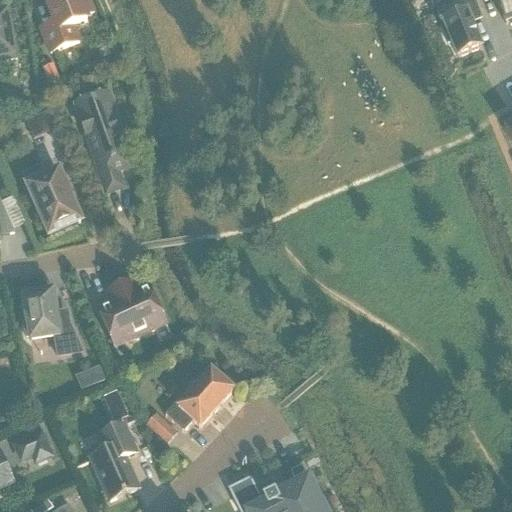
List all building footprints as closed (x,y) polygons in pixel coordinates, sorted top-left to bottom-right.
[(94,15),(88,0),(45,0),(55,25),(41,31),(51,55),(79,44),(73,29),(87,23),(85,18),(94,15)] [(459,60),(481,50),(469,21),(480,16),(473,0),(460,0),(461,1),(438,11),(446,28),(442,30),(448,46),(452,44),(459,60)] [(511,0),(482,0),(483,0),(495,0),(506,25),(509,24),(511,28),(511,27),(511,0)] [(0,63),(17,61),(14,41),(9,42),(6,17),(0,18),(0,63)] [(54,67),(44,71),(49,85),(59,81),(54,67)] [(97,168),(107,195),(123,189),(117,172),(130,167),(111,115),(115,113),(108,94),(81,104),(87,122),(81,124),(86,138),(88,138),(99,167),(97,168)] [(28,188),(50,237),(80,224),(59,174),(28,188)] [(0,237),(14,235),(0,203),(0,237)] [(138,295),(133,284),(107,295),(112,306),(99,312),(115,349),(129,343),(129,344),(155,333),(154,331),(166,326),(150,289),(138,295)] [(53,294),(24,299),(28,325),(24,326),(26,339),(30,339),(31,343),(55,339),(58,359),(82,355),(72,330),(69,312),(56,314),(53,294)] [(117,363),(106,368),(113,383),(124,378),(117,363)] [(100,367),(88,372),(93,386),(105,381),(100,367)] [(175,406),(165,417),(184,434),(193,424),(201,430),(234,394),(205,368),(192,383),(198,388),(179,409),(175,406)] [(177,436),(156,417),(146,428),(167,447),(177,436)] [(124,428),(99,439),(106,455),(91,461),(111,504),(140,491),(126,461),(137,455),(124,428)] [(48,452),(41,436),(15,448),(22,463),(48,452)] [(0,493),(12,488),(0,461),(0,493)] [(324,511),(303,468),(292,473),(298,486),(266,502),(267,505),(263,506),(251,481),(229,492),(239,511),(324,511)]
